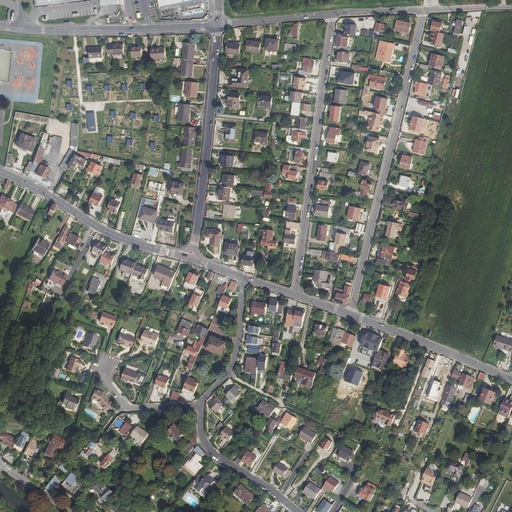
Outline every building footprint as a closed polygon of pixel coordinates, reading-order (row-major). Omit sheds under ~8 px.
[(157,0),(159,9),(201,1),(200,0),(157,0)] [(397,21),(395,30),(408,34),(411,24),(397,21)] [(432,30),(440,32),(441,28),(442,29),(443,24),(434,22),(432,30)] [(376,29),(375,29),(374,34),(376,34),(376,32),(379,33),(380,27),(384,28),(385,25),(377,23),(376,29)] [(346,34),(355,36),(356,25),(355,25),(354,24),(347,24),(345,25),(344,26),(345,27),(346,28),(346,34)] [(433,36),(432,39),(431,45),(441,47),(444,34),(433,31),(432,36),(433,36)] [(343,36),(339,35),(339,36),(337,36),(337,42),(338,42),(337,49),(341,50),(341,47),(348,48),(349,38),(343,37),(343,36)] [(278,41),(267,39),(265,50),(277,52),(278,41)] [(380,60),(390,62),(394,44),(381,41),(380,46),(384,47),(380,60)] [(253,42),(252,52),(259,52),(260,42),(253,42)] [(292,47),(296,48),(297,45),(285,43),(284,50),(292,52),(292,47)] [(193,60),(194,52),(192,52),(193,44),(183,44),(182,59),(193,60)] [(238,45),(229,44),(228,53),(237,55),(238,45)] [(123,56),(123,45),(109,46),(109,56),(123,56)] [(103,57),(102,47),(88,48),(89,58),(103,57)] [(141,57),(141,47),(131,48),(131,57),(141,57)] [(164,50),(150,50),(150,60),(164,60),(164,50)] [(339,52),(338,62),(348,63),(349,53),(339,52)] [(433,54),(430,67),(432,67),(441,69),(444,57),(433,54)] [(191,77),(193,60),(182,59),(181,76),(191,77)] [(305,63),(304,75),(313,76),(315,63),(311,62),(312,60),(305,59),(304,63),(305,63)] [(246,88),(248,71),(239,70),(239,80),(231,79),(230,86),(246,88)] [(339,76),(338,83),(354,85),(355,73),(343,72),(343,77),(339,76)] [(442,75),(432,72),(428,84),(439,87),(442,75)] [(372,80),(370,86),(385,90),(387,79),(369,75),(368,79),(372,80)] [(296,77),(294,88),(305,90),(307,78),(296,77)] [(197,97),(198,83),(186,82),(185,96),(197,97)] [(427,84),(416,82),(415,86),(415,87),(417,88),(415,94),(425,97),(428,86),(426,85),(427,84)] [(346,104),(347,91),(337,89),(335,102),(346,104)] [(293,101),(293,102),(301,103),(303,93),(294,92),(294,97),(291,96),(290,101),(293,101)] [(228,108),(239,109),(240,95),(229,94),(228,108)] [(376,109),(375,113),(383,115),(386,116),(387,111),(385,111),(388,99),(377,97),(374,108),(376,109)] [(301,103),(293,102),(291,114),(299,116),(299,110),(301,110),(302,103),(301,103)] [(189,122),(190,105),(179,104),(178,121),(189,122)] [(360,110),(348,108),(347,113),(344,112),(343,117),(358,119),(359,115),(355,114),(355,111),(359,111),(360,110)] [(383,119),(383,115),(375,113),(365,111),(364,115),(368,117),(368,118),(369,119),(370,119),(367,129),(378,132),(380,123),(382,124),(383,119)] [(14,118),(47,124),(49,118),(15,112),(14,118)] [(432,118),(440,120),(442,114),(434,112),(432,118)] [(95,131),(94,113),(87,113),(88,131),(95,131)] [(297,117),(296,129),(306,130),(307,126),(305,126),(306,118),(297,117)] [(414,133),(417,119),(412,118),(408,131),(414,133)] [(77,147),(79,123),(71,123),(70,146),(77,147)] [(227,135),(236,136),(237,126),(225,125),(225,130),(227,131),(227,135)] [(194,132),(194,128),(186,127),(184,146),(194,147),(196,132),(194,132)] [(342,128),(331,127),(330,134),(329,133),(327,142),(336,144),(337,135),(341,135),(342,128)] [(307,134),(307,130),(306,130),(296,129),(293,128),(292,136),(289,136),(288,137),(287,141),(288,143),(298,144),(298,141),(302,142),(302,138),(305,138),(306,133),(307,134)] [(268,134),(255,132),(254,142),(262,143),(262,145),(267,145),(268,134)] [(35,140),(20,134),(16,147),(30,152),(35,140)] [(41,141),(34,162),(33,164),(30,172),(45,179),(44,181),(48,182),(49,179),(46,178),(50,170),(45,167),(46,166),(46,164),(39,161),(42,156),(44,157),(45,154),(47,155),(49,150),(59,154),(64,139),(55,136),(52,145),(41,141)] [(379,139),(369,137),(366,150),(377,153),(378,148),(377,148),(379,139)] [(426,143),(416,140),(413,152),(423,155),(426,143)] [(288,146),(287,151),(290,151),(289,162),(301,163),(302,158),(303,158),(304,153),(302,153),(303,149),(288,146)] [(59,169),(65,172),(67,168),(71,160),(74,154),(76,151),(70,148),(59,169)] [(192,150),(181,150),(180,164),(176,164),(176,168),(191,169),(192,150)] [(329,157),(329,162),(336,163),(338,155),(330,153),(329,157)] [(234,156),(222,155),(221,166),(233,167),(234,156)] [(410,169),(413,158),(403,155),(400,167),(410,169)] [(71,160),(67,168),(72,171),(76,163),(84,166),(86,161),(79,158),(75,157),(73,161),(71,160)] [(366,176),(367,175),(368,170),(370,165),(361,162),(358,173),(366,176)] [(30,172),(33,164),(29,163),(27,169),(27,168),(23,176),(28,178),(30,172)] [(101,167),(91,163),(88,171),(98,175),(101,167)] [(298,167),(284,165),(282,176),(288,177),(287,178),(296,180),(298,167)] [(142,176),(134,174),(131,184),(139,186),(142,176)] [(224,175),(222,187),(230,188),(233,188),(234,176),(224,175)] [(411,178),(403,176),(400,186),(408,188),(411,178)] [(368,181),(358,179),(357,182),(362,183),(361,189),(362,189),(361,195),(366,196),(368,191),(371,191),(372,186),(367,184),(368,181)] [(328,182),(320,181),(319,189),(327,190),(328,182)] [(184,184),(171,182),(169,192),(183,195),(184,184)] [(230,188),(222,187),(221,187),(219,200),(229,201),(230,188)] [(94,192),(90,202),(99,206),(103,196),(94,192)] [(396,197),(393,208),(399,210),(407,212),(409,200),(396,197)] [(13,202),(7,199),(0,213),(0,215),(5,218),(9,211),(13,213),(17,205),(12,203),(13,202)] [(121,202),(112,199),(108,210),(117,213),(121,202)] [(328,217),(329,208),(330,202),(322,201),(322,206),(318,206),(316,216),(328,217)] [(29,221),(34,211),(21,204),(16,214),(29,221)] [(300,205),(296,204),(289,204),(289,207),(292,208),(291,210),(288,210),(288,215),(289,215),(289,217),(290,217),(290,219),(296,219),(296,216),(299,216),(299,214),(297,214),(297,208),(300,209),(300,205)] [(53,215),(57,208),(52,205),(48,212),(53,215)] [(223,217),(234,218),(235,206),(225,205),(223,217)] [(359,220),(361,209),(351,207),(348,219),(354,220),(354,219),(359,220)] [(157,212),(143,208),(140,220),(146,222),(146,220),(155,223),(157,212)] [(160,220),(158,230),(173,233),(175,223),(160,220)] [(300,224),(286,222),(284,242),(295,243),(296,237),(291,236),(292,229),(299,230),(300,224)] [(396,233),(398,224),(390,222),(388,231),(396,233)] [(356,231),(363,232),(365,225),(358,223),(356,231)] [(320,226),(317,241),(325,242),(327,229),(324,229),(325,227),(320,226)] [(351,230),(338,227),(336,238),(335,244),(333,253),(337,254),(339,244),(345,245),(347,235),(350,235),(351,230)] [(55,248),(61,251),(66,243),(68,239),(66,238),(70,231),(65,228),(55,245),(56,246),(55,248)] [(273,232),(263,231),(262,240),(272,241),(273,232)] [(218,250),(220,234),(207,232),(206,240),(211,240),(211,249),(218,250)] [(68,239),(66,243),(77,249),(81,240),(70,234),(68,239)] [(39,240),(32,251),(43,257),(50,246),(39,240)] [(97,255),(102,258),(106,251),(108,247),(103,244),(102,246),(97,243),(93,250),(98,253),(97,255)] [(238,245),(231,244),(230,254),(237,255),(238,245)] [(386,258),(385,261),(390,262),(391,262),(395,247),(388,246),(381,244),(381,246),(384,247),(381,257),(386,258)] [(117,255),(106,251),(102,258),(101,261),(113,265),(117,255)] [(340,254),(337,254),(333,253),(329,252),(328,252),(327,258),(327,259),(338,261),(340,254)] [(254,257),(244,256),(243,265),(253,267),(254,257)] [(123,276),(131,279),(133,274),(137,265),(137,263),(132,261),(131,263),(125,260),(121,270),(124,271),(123,276)] [(149,269),(137,265),(133,274),(140,277),(139,278),(143,280),(145,280),(149,269)] [(163,285),(170,288),(176,273),(159,266),(154,277),(164,282),(163,285)] [(319,283),(318,287),(328,289),(329,284),(325,283),(327,272),(315,270),(313,283),(317,283),(319,283)] [(407,277),(406,281),(413,283),(417,272),(409,270),(407,277)] [(67,276),(62,274),(62,275),(60,274),(55,271),(49,281),(61,288),(67,276)] [(196,288),(197,287),(195,286),(199,277),(190,273),(184,286),(195,291),(196,288)] [(101,282),(93,278),(89,285),(90,285),(86,291),(94,295),(98,287),(100,288),(101,286),(99,285),(101,282)] [(402,280),(397,279),(397,281),(399,282),(396,294),(405,297),(406,296),(407,297),(408,293),(407,293),(409,285),(401,283),(402,280)] [(238,284),(232,282),(229,289),(235,291),(238,284)] [(348,302),(353,285),(346,283),(343,295),(336,293),(337,288),(334,287),(331,302),(334,303),(335,301),(344,305),(348,302)] [(379,284),(376,297),(387,300),(390,287),(379,284)] [(224,294),(226,290),(221,287),(221,289),(219,289),(217,294),(223,297),(224,294)] [(195,291),(188,306),(188,307),(187,310),(189,310),(190,309),(191,308),(192,305),(194,304),(198,306),(204,292),(196,288),(195,291)] [(375,297),(376,293),(372,292),(371,295),(365,294),(363,302),(366,303),(365,305),(370,307),(373,297),(375,297)] [(228,296),(224,294),(223,297),(220,306),(228,310),(232,300),(229,298),(228,298),(228,296)] [(266,316),(267,304),(254,302),(252,314),(266,316)] [(295,322),(297,312),(297,311),(289,310),(288,320),(295,322)] [(99,322),(104,323),(108,325),(107,327),(113,329),(116,317),(102,312),(99,322)] [(297,312),(295,322),(301,323),(301,321),(303,321),(305,314),(302,313),(297,312)] [(215,318),(212,325),(219,328),(221,320),(215,318)] [(194,324),(182,319),(179,326),(179,327),(178,331),(190,336),(194,324)] [(327,327),(317,324),(314,335),(325,338),(327,327)] [(209,330),(199,325),(196,333),(199,335),(199,336),(205,339),(209,330)] [(249,325),(249,333),(261,334),(261,326),(249,325)] [(121,345),(124,346),(125,345),(128,346),(131,347),(135,338),(126,335),(127,332),(127,331),(123,329),(122,330),(117,342),(121,343),(121,345)] [(353,347),(356,338),(346,334),(346,332),(339,329),(334,343),(341,346),(342,343),(353,347)] [(161,335),(147,330),(142,341),(147,343),(146,346),(155,349),(161,335)] [(279,338),(280,331),(275,330),(272,353),(280,354),(283,339),(279,338)] [(99,336),(89,332),(83,347),(92,350),(95,343),(96,343),(99,336)] [(360,345),(378,352),(383,339),(365,332),(360,345)] [(205,340),(204,344),(203,346),(222,355),(227,342),(212,336),(212,337),(208,335),(205,340)] [(262,345),(262,337),(248,336),(248,344),(262,345)] [(511,341),(497,336),(494,346),(511,352),(511,341)] [(201,343),(198,342),(197,345),(199,346),(197,350),(189,347),(187,352),(195,355),(198,357),(203,346),(204,344),(201,343)] [(252,353),(260,354),(261,347),(249,345),(248,353),(252,353)] [(406,369),(410,357),(406,356),(407,354),(405,353),(405,352),(400,350),(393,368),(398,369),(399,367),(406,369)] [(384,370),(387,361),(390,355),(381,351),(375,367),(379,369),(384,370)] [(81,361),(71,357),(66,370),(74,373),(77,364),(80,364),(81,361)] [(257,374),(259,360),(251,359),(249,358),(247,373),(257,374)] [(329,361),(325,359),(319,376),(324,377),(329,361)] [(429,379),(436,362),(428,359),(422,376),(429,379)] [(292,381),(293,375),(285,373),(287,362),(282,361),(281,365),(283,366),(282,368),(281,368),(279,379),(292,381)] [(387,361),(384,370),(381,377),(385,378),(391,363),(387,361)] [(96,375),(97,366),(96,366),(91,365),(89,373),(96,375)] [(146,376),(127,368),(123,379),(128,381),(129,380),(142,386),(146,376)] [(303,381),(302,384),(312,387),(316,374),(298,368),(295,378),(299,379),(303,381)] [(363,374),(348,368),(343,380),(359,386),(363,374)] [(459,380),(462,374),(459,373),(459,372),(455,370),(452,377),(459,380)] [(469,388),(473,379),(463,374),(459,385),(469,388)] [(158,375),(155,384),(160,386),(160,387),(165,389),(169,379),(158,375)] [(440,388),(443,381),(438,379),(439,376),(435,375),(429,390),(435,392),(437,387),(440,388)] [(192,391),(196,392),(200,383),(196,381),(193,380),(194,379),(189,377),(185,388),(192,391)] [(235,385),(227,396),(235,403),(242,394),(238,391),(240,389),(235,385)] [(451,401),(456,388),(449,385),(444,398),(451,401)] [(493,392),(485,389),(480,401),(492,405),(494,401),(497,402),(500,396),(497,394),(493,392)] [(104,393),(96,390),(92,400),(98,402),(104,410),(112,404),(104,393)] [(172,399),(179,402),(182,395),(175,392),(172,399)] [(66,393),(63,402),(62,404),(66,406),(70,407),(69,410),(73,411),(77,400),(74,398),(71,397),(72,396),(66,393)] [(510,412),(511,407),(511,402),(509,402),(511,395),(508,393),(501,408),(510,412)] [(216,413),(223,405),(222,404),(223,403),(216,396),(213,399),(214,400),(209,407),(216,413)] [(270,419),(277,408),(270,404),(269,405),(264,402),(258,411),(270,419)] [(391,427),(395,416),(379,409),(376,418),(386,422),(386,424),(391,427)] [(290,415),(284,425),(287,427),(292,429),(298,419),(290,415)] [(269,432),(272,433),(279,421),(275,418),(274,420),(271,418),(268,425),(271,427),(269,432)] [(429,425),(420,421),(416,432),(425,435),(429,425)] [(126,436),(132,427),(126,422),(120,432),(126,436)] [(178,442),(185,432),(176,425),(168,435),(178,442)] [(142,443),(149,435),(138,427),(131,436),(142,443)] [(317,435),(305,427),(299,437),(312,444),(317,435)] [(226,439),(225,440),(220,446),(224,449),(235,434),(227,428),(220,437),(222,438),(223,437),(226,439)] [(10,448),(15,438),(7,435),(7,433),(3,431),(2,434),(0,433),(0,439),(3,440),(1,443),(10,448)] [(27,441),(30,436),(22,432),(15,446),(21,449),(25,441),(27,441)] [(64,451),(68,442),(61,438),(54,434),(46,450),(44,454),(52,458),(58,447),(64,451)] [(328,450),(333,442),(325,438),(320,447),(327,451),(328,450)] [(31,456),(36,446),(32,444),(32,443),(29,442),(24,453),(31,456)] [(76,448),(70,444),(67,449),(73,453),(76,448)] [(89,458),(97,447),(94,444),(89,444),(82,453),(89,458)] [(186,466),(195,474),(203,466),(198,462),(205,454),(202,451),(198,447),(192,454),(195,457),(194,459),(192,458),(186,466)] [(351,458),(353,455),(354,453),(344,447),(342,450),(341,449),(337,455),(349,462),(351,458)] [(244,458),(242,461),(251,467),(257,458),(248,452),(244,458)] [(106,469),(115,460),(110,455),(106,459),(106,460),(102,465),(106,469)] [(242,461),(244,458),(239,455),(235,462),(239,465),(242,461)] [(267,476),(274,464),(267,460),(260,472),(267,476)] [(464,466),(449,460),(446,469),(454,473),(454,475),(460,477),(464,466)] [(284,477),(289,469),(279,463),(274,471),(284,477)] [(195,474),(186,466),(184,468),(194,476),(195,474)] [(425,492),(433,496),(436,486),(433,485),(438,473),(427,468),(425,474),(422,481),(427,483),(424,490),(425,492)] [(28,479),(31,472),(26,470),(22,475),(28,479)] [(76,487),(81,479),(71,473),(62,485),(74,494),(78,488),(76,487)] [(133,482),(124,474),(120,479),(129,487),(133,482)] [(203,482),(199,478),(194,484),(198,488),(197,489),(201,493),(204,489),(208,493),(213,487),(212,486),(216,482),(210,477),(208,476),(203,482)] [(330,477),(324,487),(334,493),(340,483),(330,477)] [(483,486),(485,483),(487,484),(489,481),(482,477),(479,485),(483,486)] [(52,496),(56,490),(59,485),(53,481),(45,492),(52,496)] [(315,500),(321,490),(311,483),(304,492),(315,500)] [(101,496),(106,501),(113,494),(104,485),(103,486),(101,484),(95,489),(102,496),(101,496)] [(369,484),(366,491),(365,492),(367,492),(364,497),(366,498),(370,500),(376,487),(369,484)] [(256,497),(242,485),(235,493),(249,505),(256,497)] [(295,501),(298,496),(292,492),(288,498),(294,502),(295,501)] [(468,508),(473,498),(460,493),(456,503),(468,508)]
